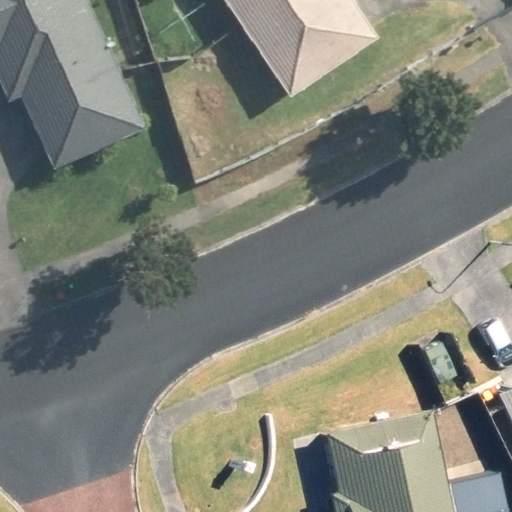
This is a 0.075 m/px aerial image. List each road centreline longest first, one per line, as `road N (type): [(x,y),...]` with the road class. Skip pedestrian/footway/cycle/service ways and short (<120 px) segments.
road 1 (residential): [(45,386),(437,189),(511,142)]
road 2 (residential): [(45,386),(90,511)]
